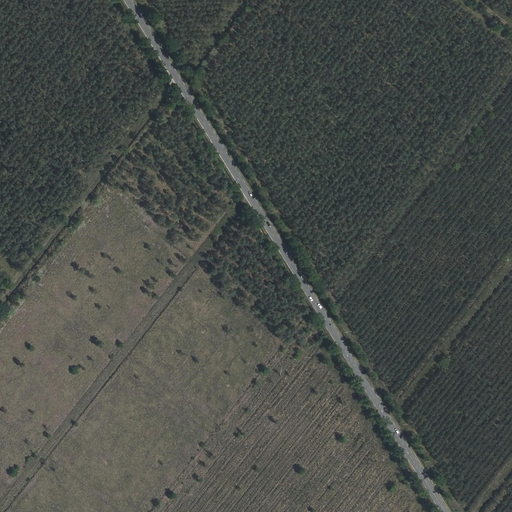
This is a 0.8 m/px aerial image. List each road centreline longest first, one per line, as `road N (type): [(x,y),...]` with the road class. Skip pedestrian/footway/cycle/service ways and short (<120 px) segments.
road 1 (secondary): [(128,0),(445,511)]
road 2 (track): [(1,511),(249,194)]
road 3 (track): [(176,76),(0,299)]
